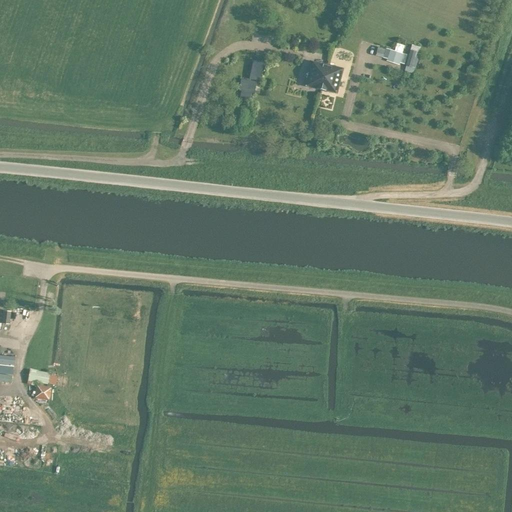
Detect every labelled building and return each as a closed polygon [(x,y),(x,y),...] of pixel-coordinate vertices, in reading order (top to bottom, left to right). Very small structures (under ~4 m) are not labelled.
[(468,28),(465,40),(474,42),(477,31),(468,28)] [(342,57),(347,44),(337,41),(333,54),(342,57)] [(387,58),(398,62),(401,53),(390,49),(387,58)] [(406,64),(411,66),(415,52),(410,50),(406,64)] [(305,85),(336,93),(342,68),(321,63),(320,63),(311,61),(305,85)] [(251,79),(260,80),(263,63),(253,62),(251,79)] [(239,97),(249,99),(251,92),(253,93),(255,84),(241,82),(239,97)] [(253,113),(254,104),(238,102),(236,110),(233,126),(251,129),(253,113)] [(37,300),(38,287),(37,287),(38,281),(23,279),(21,298),(37,300)] [(1,323),(9,324),(11,311),(3,310),(1,323)] [(0,354),(0,362),(13,364),(14,356),(0,354)] [(0,379),(11,381),(12,374),(13,366),(0,364),(0,379)] [(27,384),(34,385),(35,381),(47,383),(55,384),(57,374),(29,369),(27,379),(28,379),(27,384)] [(0,412),(8,413),(9,409),(11,409),(12,403),(2,401),(0,412)]
